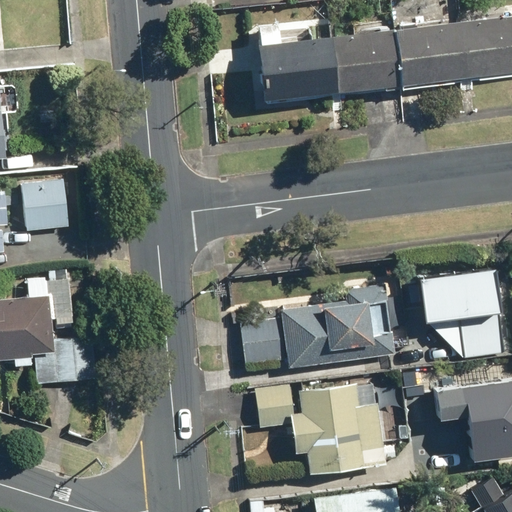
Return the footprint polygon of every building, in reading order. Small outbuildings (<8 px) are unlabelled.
[(511,13),(394,28),(400,83),(511,69),(511,13)] [(389,27),(254,42),(260,98),(396,83),(389,27)] [(59,176),(15,180),(20,227),(64,223),(59,176)] [(485,265),(410,274),(415,317),(458,354),(511,347),(511,331),(509,304),(490,306),(485,265)] [(240,362),(282,356),(284,366),(390,351),(380,281),(339,287),(340,296),(275,306),(276,313),(234,320),(240,362)] [(0,296),(0,354),(28,352),(31,383),(92,377),(87,334),(50,337),(46,292),(0,296)] [(511,375),(433,386),(437,415),(459,411),(466,458),(507,452),(504,426),(511,424),(511,375)] [(287,420),(292,450),(302,448),(306,471),(381,460),(372,400),(353,403),(350,380),(293,388),(296,408),(287,409),(283,381),(248,386),(254,425),(287,420)] [(475,503),(458,511),(511,511),(511,484),(511,482),(497,491),(487,474),(465,487),(475,503)] [(394,511),(391,483),(308,494),(310,511),(394,511)]
